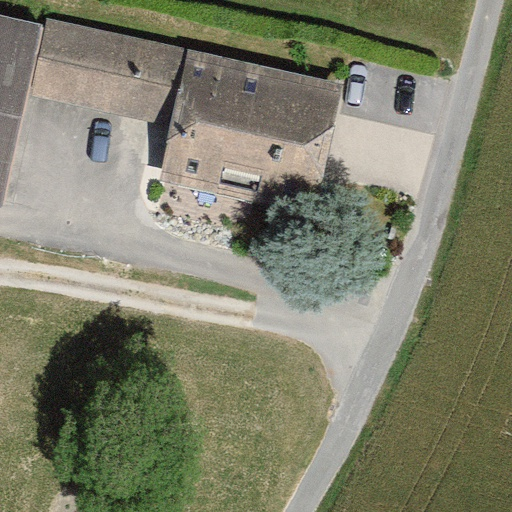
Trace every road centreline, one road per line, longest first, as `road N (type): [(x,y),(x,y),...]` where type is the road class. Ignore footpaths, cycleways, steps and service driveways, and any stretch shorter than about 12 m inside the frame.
road 1 (residential): [(395,337),(183,263),(0,226)]
road 2 (residential): [(395,337),(492,0)]
road 3 (track): [(0,281),(253,315),(324,312)]
road 4 (residential): [(300,511),(395,337)]
